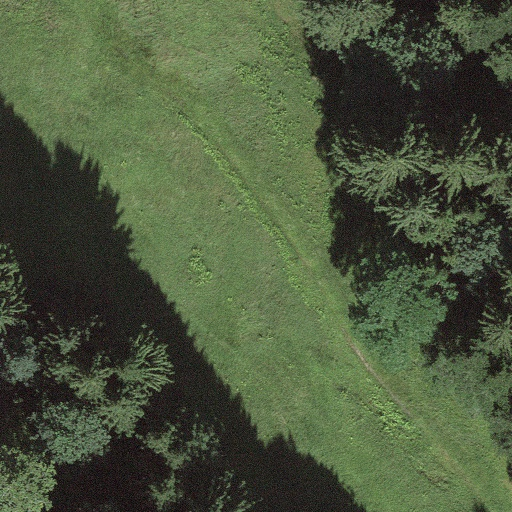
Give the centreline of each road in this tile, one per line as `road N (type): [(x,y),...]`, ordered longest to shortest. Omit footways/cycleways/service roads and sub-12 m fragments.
road 1 (track): [(499,511),(194,98),(72,0)]
road 2 (track): [(417,0),(511,77)]
